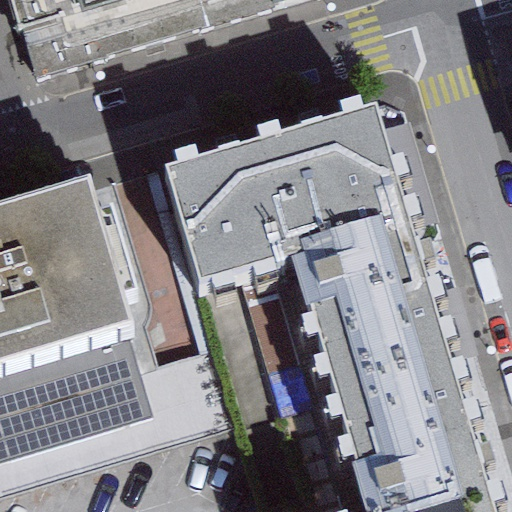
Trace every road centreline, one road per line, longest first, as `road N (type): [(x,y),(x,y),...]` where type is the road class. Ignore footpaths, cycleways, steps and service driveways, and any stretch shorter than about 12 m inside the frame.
road 1 (residential): [(444,25),(17,147)]
road 2 (residential): [(511,276),(454,86),(444,25)]
